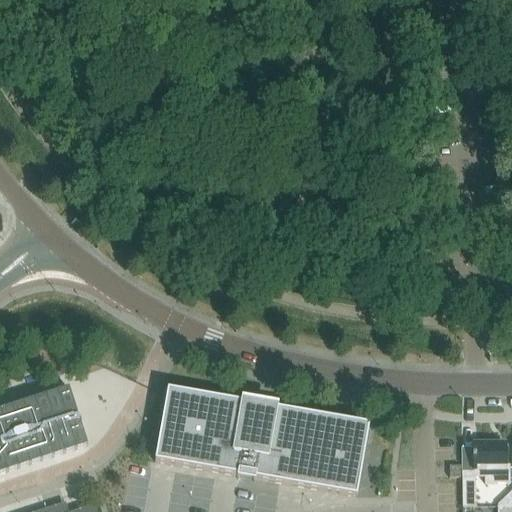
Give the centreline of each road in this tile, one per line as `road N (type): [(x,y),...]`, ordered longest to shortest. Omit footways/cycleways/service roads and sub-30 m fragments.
road 1 (tertiary): [(425,384),(306,364),(172,325),(104,283),(54,239)]
road 2 (residential): [(429,511),(425,384)]
